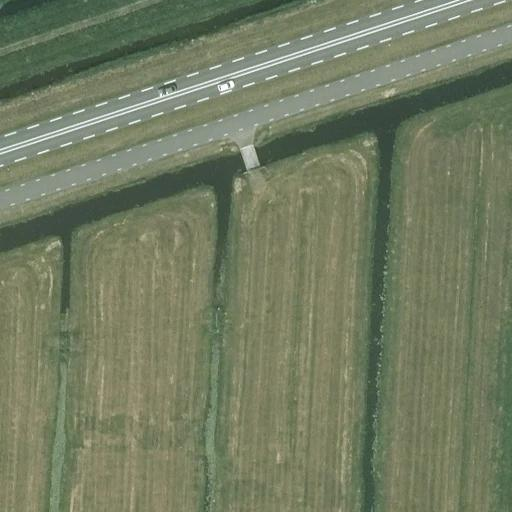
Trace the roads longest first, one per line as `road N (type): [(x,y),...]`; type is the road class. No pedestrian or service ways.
road 1 (unclassified): [(511,32),(0,200)]
road 2 (primary): [(0,151),(460,0)]
